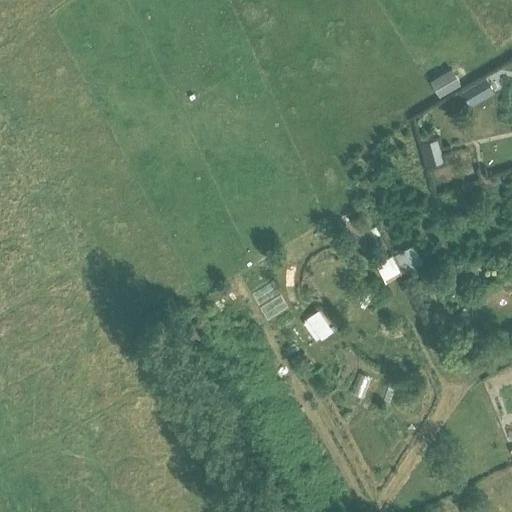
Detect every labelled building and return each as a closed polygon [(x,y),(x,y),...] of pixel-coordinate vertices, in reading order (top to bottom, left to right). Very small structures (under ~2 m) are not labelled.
[(461,84),(454,73),(434,85),(441,96),(461,84)] [(486,78),(463,92),(471,106),(494,92),(486,78)] [(437,141),(423,145),(429,166),(443,161),(437,141)] [(419,242),(398,251),(406,270),(428,260),(419,242)] [(260,289),(270,304),(282,296),(271,281),(260,289)] [(323,305),(309,315),(325,339),(339,329),(323,305)] [(464,312),(451,318),(458,334),(471,328),(464,312)]
